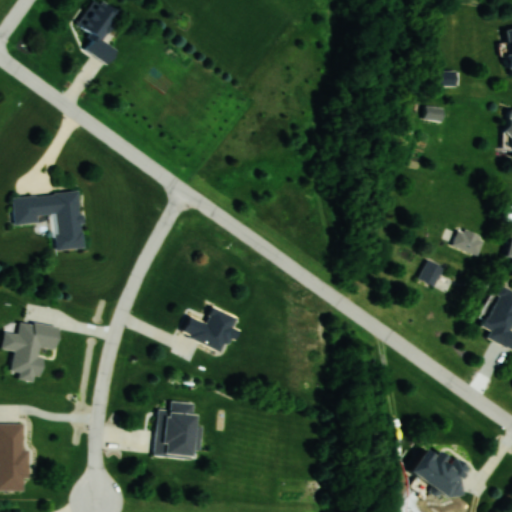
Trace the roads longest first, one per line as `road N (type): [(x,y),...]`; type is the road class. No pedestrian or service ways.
road 1 (residential): [(511,426),(0,61)]
road 2 (residential): [(184,193),(138,268),(108,346),(95,428),(95,503)]
